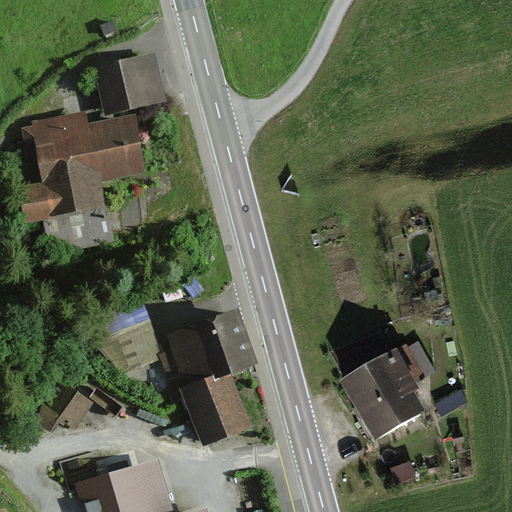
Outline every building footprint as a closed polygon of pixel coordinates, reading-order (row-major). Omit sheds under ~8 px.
[(112,21),(101,26),(106,36),(117,31),(112,21)] [(155,53),(95,67),(106,117),(166,104),(155,53)] [(133,116),(89,123),(87,112),(33,121),(34,127),(25,129),(27,143),(39,141),(46,182),(25,185),(31,218),(107,206),(102,175),(141,169),(133,116)] [(203,445),(252,428),(231,372),(256,363),(237,313),(168,338),(173,351),(162,355),(173,386),(181,383),(203,445)] [(404,346),(342,384),(360,412),(378,441),(423,413),(411,393),(419,388),(417,383),(434,372),(417,343),(407,349),(404,346)] [(63,382),(36,421),(53,433),(61,420),(75,430),(94,403),(63,382)] [(442,418),(469,405),(463,392),(436,406),(442,418)] [(174,511),(159,459),(77,482),(85,511),(208,511),(207,506),(185,511),(174,511)]
